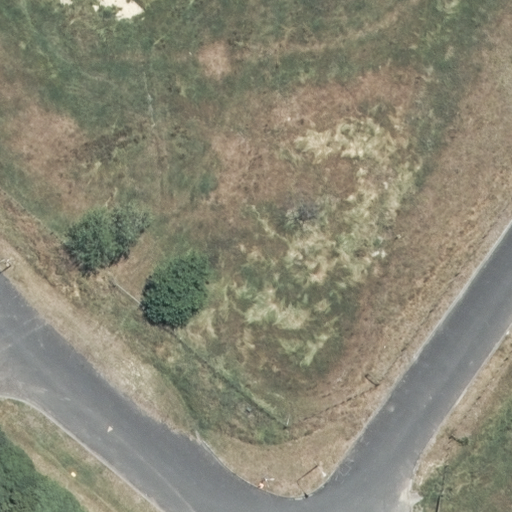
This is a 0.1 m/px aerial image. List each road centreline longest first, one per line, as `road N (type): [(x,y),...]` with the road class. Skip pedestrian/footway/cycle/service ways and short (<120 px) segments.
road 1 (residential): [(351,511),(397,424),(511,262)]
road 2 (residential): [(0,319),(111,430),(213,511)]
